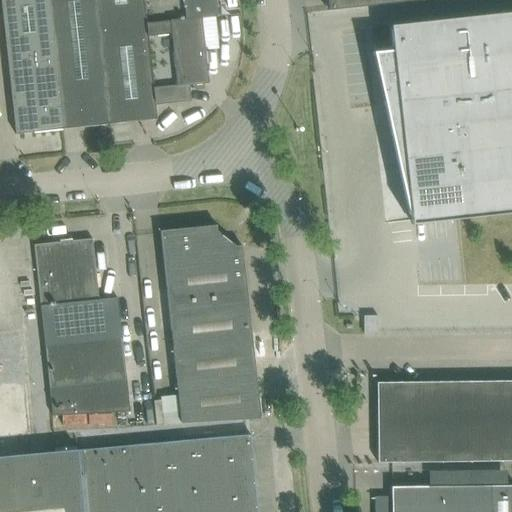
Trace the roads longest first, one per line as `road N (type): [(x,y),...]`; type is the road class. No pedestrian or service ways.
road 1 (unclassified): [(247,148),(291,215),(302,255),(327,511)]
road 2 (unclassified): [(0,187),(230,157),(247,148)]
road 3 (unclassified): [(247,148),(266,121),(274,86),(267,0)]
